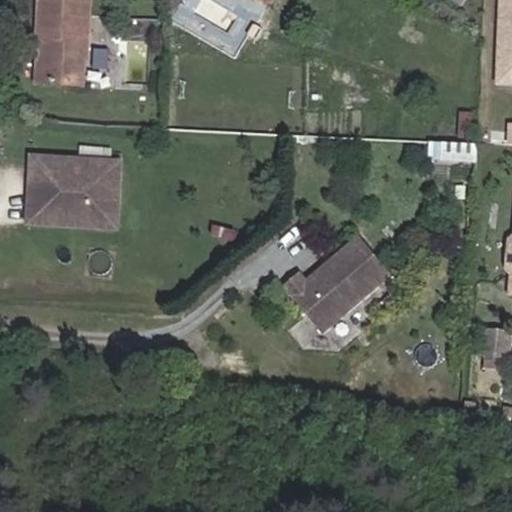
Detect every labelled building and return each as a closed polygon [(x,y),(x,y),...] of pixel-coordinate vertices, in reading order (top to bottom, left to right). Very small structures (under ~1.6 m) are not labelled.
[(82,63),(87,57),(90,0),(41,0),(39,36),(50,36),(50,41),(43,48),(42,82),(82,84),(82,63)] [(444,0),(459,8),(463,0),(444,0)] [(511,0),(502,0),(500,69),(511,69),(511,0)] [(464,29),(470,19),(443,4),(436,16),(464,29)] [(43,48),(50,41),(50,36),(39,36),(37,82),(42,82),(43,48)] [(511,69),(500,69),(500,84),(511,84),(511,69)] [(457,140),(470,141),(473,114),(459,113),(457,140)] [(478,145),(432,143),(431,157),(477,159),(478,145)] [(91,231),(116,233),(120,164),(30,159),(28,180),(46,180),(46,189),(38,188),(36,217),(92,220),(91,231)] [(92,220),(36,217),(38,188),(46,189),(46,180),(28,180),(25,227),(91,231),(92,220)] [(280,285),(314,330),(387,273),(358,237),(302,281),(295,273),(280,285)] [(478,359),(498,361),(502,336),(481,333),(478,359)]
